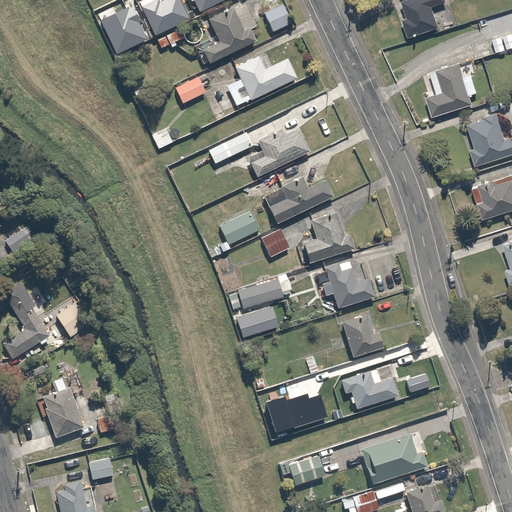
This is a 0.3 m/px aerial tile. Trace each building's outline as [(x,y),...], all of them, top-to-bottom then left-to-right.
[(148,11),(142,0),(133,0),(135,4),(128,7),(134,19),(148,11)] [(194,0),(200,12),(225,0),(194,0)] [(444,0),(401,0),(400,0),(405,17),(401,19),(406,37),(438,27),(431,6),(445,1),(444,0)] [(284,4),(265,13),(274,32),(293,23),(284,4)] [(257,41),(252,29),(257,26),(247,5),(236,10),(234,7),(209,19),(221,42),(211,47),(208,41),(202,43),(205,50),(204,50),(210,64),(257,41)] [(490,21),(488,15),(481,19),(483,24),(490,21)] [(181,29),(167,35),(172,48),(177,46),(176,42),(185,38),(181,29)] [(511,47),(511,38),(509,31),(468,44),(474,60),(511,47)] [(169,44),(166,37),(158,40),(162,48),(169,44)] [(252,101),(281,87),(275,73),(276,72),(267,54),(260,57),(260,55),(236,67),(241,79),(214,92),(223,111),(218,113),(221,119),(227,117),(224,112),(251,99),(252,101)] [(463,76),(458,62),(428,71),(435,94),(425,97),(430,116),(471,103),(468,94),(476,92),(470,74),(463,76)] [(207,92),(199,76),(175,88),(183,104),(207,92)] [(138,77),(128,81),(134,95),(144,91),(138,77)] [(474,165),(511,152),(511,131),(510,132),(511,136),(504,138),(495,111),(482,116),(483,119),(466,124),(473,147),(469,149),(474,165)] [(280,129),(255,140),(260,151),(247,157),(249,162),(248,163),(255,177),(309,152),(297,127),(282,134),(280,129)] [(173,142),(166,128),(152,135),(159,149),(173,142)] [(251,146),(244,132),(207,150),(213,163),(230,156),(234,162),(243,158),(240,151),(251,146)] [(471,188),(481,219),(511,208),(511,172),(476,184),(477,186),(471,188)] [(262,196),(275,224),(332,196),(324,179),(309,186),(307,182),(304,184),(301,176),(278,186),(279,188),(262,196)] [(221,206),(230,201),(228,196),(218,200),(221,206)] [(258,230),(249,211),(218,226),(227,244),(258,230)] [(301,243),(308,263),(354,249),(348,234),(343,236),(335,212),(309,220),(314,238),(301,243)] [(28,221),(2,240),(11,253),(38,234),(28,221)] [(288,247),(279,229),(260,238),(270,257),(288,247)] [(511,240),(502,244),(510,268),(504,270),(508,284),(511,282),(511,240)] [(337,264),(323,268),(327,281),(320,283),(324,296),(331,293),(336,309),(373,296),(367,277),(355,281),(350,267),(349,267),(347,261),(337,264)] [(282,297),(277,279),(236,290),(241,308),(242,308),(243,313),(253,310),(252,305),(282,297)] [(0,292),(22,328),(0,342),(10,358),(49,333),(16,280),(0,290),(0,292)] [(239,307),(235,293),(228,295),(232,309),(239,307)] [(74,301),(53,315),(67,337),(88,322),(74,301)] [(365,314),(340,322),(351,357),(382,347),(377,331),(374,332),(372,329),(370,329),(365,314)] [(258,335),(256,329),(247,332),(249,338),(258,335)] [(310,374),(325,369),(323,362),(316,365),(312,356),(304,358),(310,374)] [(354,409),(397,395),(391,375),(379,379),(376,369),(369,372),(368,370),(340,379),(337,369),(303,380),(307,393),(340,383),(343,393),(349,391),(354,409)] [(81,427),(62,375),(50,380),(55,393),(41,399),(43,406),(39,408),(51,438),(81,427)] [(264,386),(262,378),(254,380),(257,387),(264,386)] [(119,409),(94,416),(99,433),(124,425),(119,409)] [(129,440),(107,446),(110,457),(132,452),(129,440)] [(347,459),(358,492),(416,473),(412,460),(408,461),(401,441),(347,459)] [(111,475),(104,447),(85,453),(87,462),(85,463),(90,480),(111,475)] [(312,459),(279,470),(286,492),(319,481),(312,459)] [(89,485),(78,488),(76,477),(62,481),(63,488),(52,491),(57,511),(92,511),(92,507),(94,507),(89,485)] [(423,511),(417,493),(391,501),(394,511),(434,511),(433,509),(425,511),(423,511)] [(367,511),(363,498),(342,505),(344,511),(367,511)]
